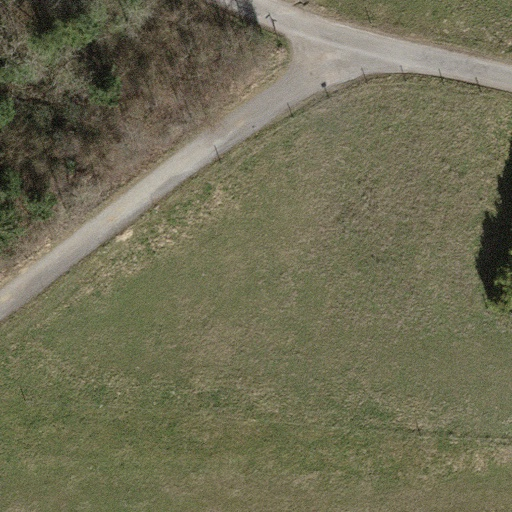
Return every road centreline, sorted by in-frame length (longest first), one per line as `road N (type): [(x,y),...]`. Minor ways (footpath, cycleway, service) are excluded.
road 1 (track): [(359,43),(0,307)]
road 2 (track): [(511,81),(359,43)]
road 3 (track): [(359,43),(245,0)]
